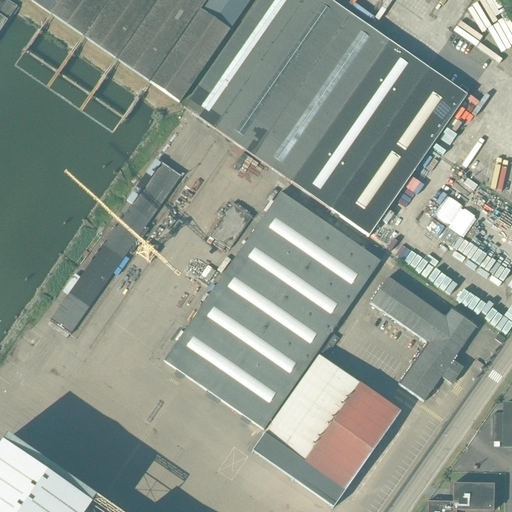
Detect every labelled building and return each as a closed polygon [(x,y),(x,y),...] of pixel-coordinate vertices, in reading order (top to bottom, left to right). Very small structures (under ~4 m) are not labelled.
[(0,0),(0,31),(17,8),(6,0),(0,0)] [(28,0),(179,104),(230,31),(251,0),(28,0)] [(258,0),(183,109),(368,238),(467,97),(465,96),(468,91),(461,86),(457,91),(326,0),(258,0)] [(67,296),(49,321),(70,336),(118,266),(123,269),(129,260),(125,257),(128,252),(132,255),(138,246),(134,243),(140,236),(143,238),(149,230),(146,227),(181,178),(160,163),(159,164),(155,161),(126,202),(131,206),(79,279),(74,275),(62,292),(67,296)] [(380,263),(280,194),(163,362),(263,431),(380,263)] [(210,236),(230,250),(252,217),(232,204),(210,236)] [(387,279),(369,304),(426,344),(397,385),(423,403),(441,378),(451,386),(463,369),(452,362),(476,329),(450,311),(444,319),(387,279)] [(494,340),(501,345),(505,340),(498,335),(494,340)] [(358,385),(318,357),(251,453),(332,510),(400,414),(358,385)] [(511,403),(504,404),(504,414),(493,414),(493,442),(503,442),(503,449),(511,449),(511,403)] [(0,511),(87,511),(89,509),(0,448),(0,511)] [(427,502),(427,504),(426,511),(455,511),(456,511),(481,511),(492,511),(493,486),(452,485),(452,504),(447,504),(447,502),(427,502)]
